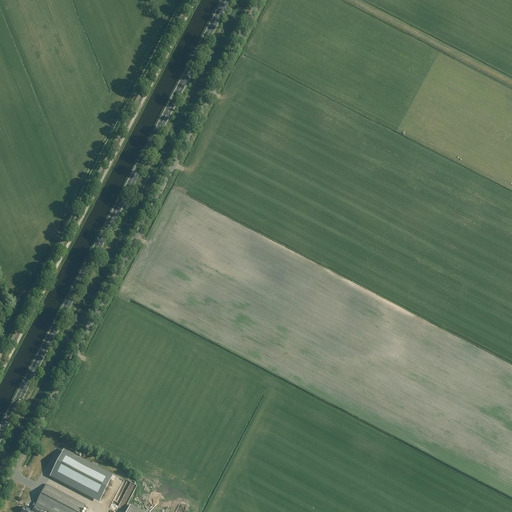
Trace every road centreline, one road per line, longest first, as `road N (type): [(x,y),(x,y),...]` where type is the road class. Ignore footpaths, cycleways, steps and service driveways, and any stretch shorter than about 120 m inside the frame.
road 1 (unclassified): [(0,498),(259,0)]
road 2 (primary): [(0,433),(226,0)]
road 3 (unclassified): [(0,364),(189,0)]
